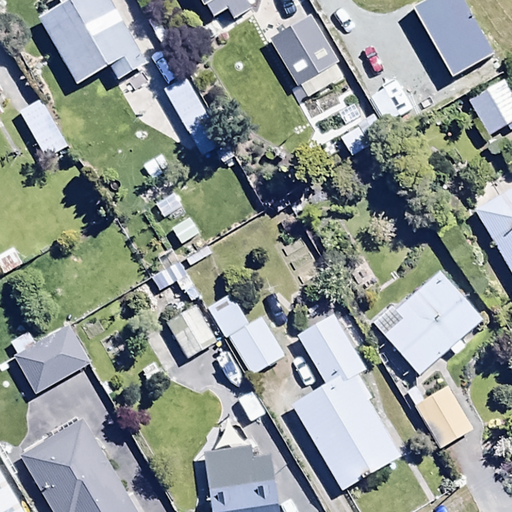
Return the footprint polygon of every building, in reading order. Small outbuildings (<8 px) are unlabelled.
[(54,0),(59,8),(34,23),(72,87),(103,68),(112,82),(110,83),(120,100),(146,84),(135,66),(145,61),(116,11),(112,13),(104,0),(54,0)] [(194,0),(198,6),(203,4),(211,18),(225,10),(230,20),(245,12),(239,1),(241,0),(194,0)] [(307,18),(266,44),(295,89),(336,63),(307,18)] [(184,79),(160,94),(187,140),(212,125),(184,79)] [(511,119),(511,100),(501,85),(467,108),(488,137),(511,119)] [(41,101),(15,115),(44,161),(68,146),(41,101)] [(367,124),(338,144),(353,165),(381,145),(367,124)] [(511,188),(470,214),(511,282),(511,188)] [(390,304),(367,324),(415,380),(481,323),(438,273),(395,310),(390,304)] [(202,311),(223,346),(226,343),(250,382),(283,362),(258,320),(247,327),(229,295),(202,311)] [(215,346),(193,311),(166,330),(188,364),(215,346)] [(294,339),(319,384),(287,407),(339,494),(398,458),(351,380),(362,373),(331,318),(294,339)] [(11,355),(33,399),(100,365),(78,322),(11,355)] [(470,432),(443,390),(421,403),(412,389),(403,395),(438,451),(470,432)] [(129,511),(123,502),(126,500),(74,421),(16,459),(50,511),(129,511)] [(208,511),(278,511),(271,456),(251,459),(250,447),(201,453),(208,511)]
